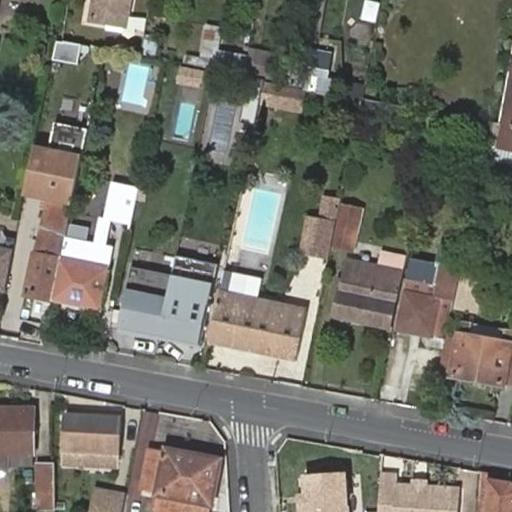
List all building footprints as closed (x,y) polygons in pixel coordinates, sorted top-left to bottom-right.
[(93,0),(89,21),(108,24),(109,15),(128,18),(131,0),(93,0)] [(109,15),(108,24),(127,27),(128,18),(109,15)] [(147,33),(144,54),(158,57),(162,37),(147,33)] [(73,61),(76,43),(54,40),(52,57),(73,61)] [(217,53),(213,72),(220,74),(233,76),(244,78),(247,60),(217,53)] [(328,88),(333,67),(308,62),(304,84),(328,88)] [(201,92),(205,69),(175,64),(171,86),(201,92)] [(485,162),(511,166),(511,74),(502,127),(500,127),(493,126),(485,162)] [(260,105),(302,114),(307,90),(265,82),(260,105)] [(88,133),(55,126),(49,154),(35,151),(25,197),(47,201),(35,257),(62,262),(67,239),(88,133)] [(95,245),(67,239),(62,262),(54,303),(102,313),(114,249),(107,247),(112,222),(131,227),(139,189),(113,184),(105,221),(101,220),(95,245)] [(343,206),(362,210),(366,193),(346,189),(343,206)] [(341,201),(329,199),(325,218),(338,220),(341,201)] [(354,251),(362,210),(343,206),(334,246),(354,251)] [(312,241),(317,216),(310,215),(305,240),(312,241)] [(329,259),(338,220),(325,218),(317,216),(312,241),(305,240),(302,253),(329,259)] [(0,292),(7,293),(16,240),(0,237),(0,292)] [(461,272),(467,244),(452,241),(447,269),(461,272)] [(62,262),(35,257),(26,298),(54,303),(62,262)] [(336,315),(392,328),(404,273),(347,260),(336,315)] [(448,334),(461,272),(447,269),(442,267),(438,286),(407,279),(396,331),(432,338),(446,341),(448,334)] [(172,278),(130,269),(117,332),(160,340),(172,278)] [(214,286),(172,278),(160,340),(201,349),(214,286)] [(220,297),(210,345),(299,364),(309,315),(220,297)] [(445,349),(440,370),(454,372),(454,376),(503,386),(511,336),(511,333),(505,332),(503,343),(468,338),(470,327),(462,326),(460,337),(448,334),(446,341),(445,349)] [(503,343),(505,332),(470,327),(468,338),(503,343)] [(430,346),(445,349),(446,341),(432,338),(430,346)] [(35,414),(0,413),(0,472),(9,472),(9,468),(9,457),(34,457),(35,414)] [(66,419),(63,465),(117,469),(119,422),(66,419)] [(220,464),(165,453),(165,455),(151,452),(143,493),(158,496),(158,498),(160,498),(157,511),(210,511),(211,508),(220,464)] [(34,457),(9,457),(9,468),(34,469),(34,457)] [(56,511),(56,467),(38,468),(37,511),(56,511)] [(487,511),(490,483),(491,475),(481,473),(478,511),(487,511)] [(300,510),(299,511),(347,511),(345,476),(305,479),(307,510),(300,510)] [(398,477),(381,476),(378,511),(458,511),(460,492),(426,490),(414,489),(397,488),(398,477)] [(511,511),(511,487),(511,486),(490,483),(487,511),(511,511)] [(95,507),(101,511),(124,511),(127,498),(110,494),(107,509),(95,507)]
